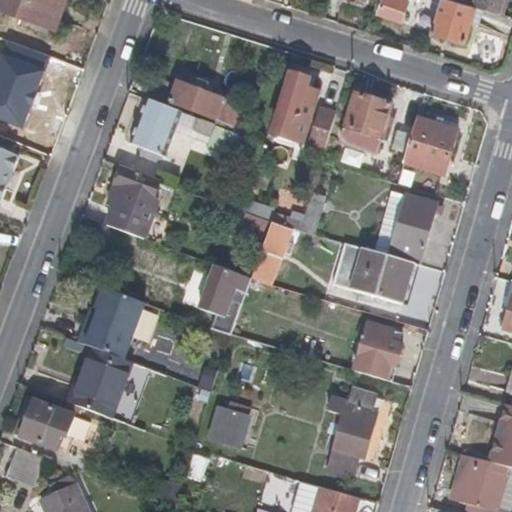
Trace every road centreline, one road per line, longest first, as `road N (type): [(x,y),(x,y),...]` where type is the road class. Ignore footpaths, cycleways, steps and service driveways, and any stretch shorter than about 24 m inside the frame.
road 1 (residential): [(511,136),(404,511)]
road 2 (residential): [(0,363),(139,0)]
road 3 (residential): [(193,0),(511,100)]
